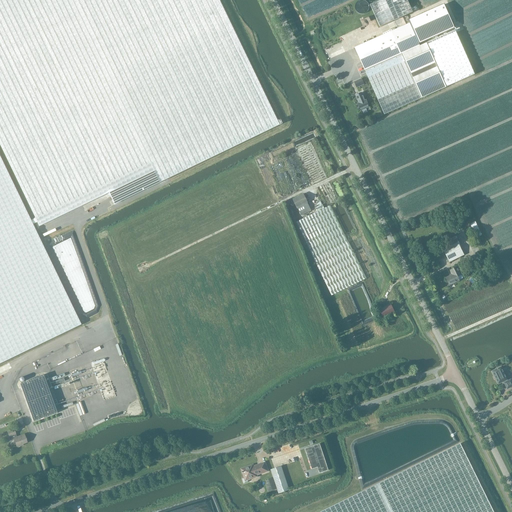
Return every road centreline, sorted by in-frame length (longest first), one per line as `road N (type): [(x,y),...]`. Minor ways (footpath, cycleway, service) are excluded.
road 1 (unclassified): [(43,511),(456,374)]
road 2 (unclassified): [(456,374),(273,0)]
road 3 (unclassified): [(511,488),(456,374)]
